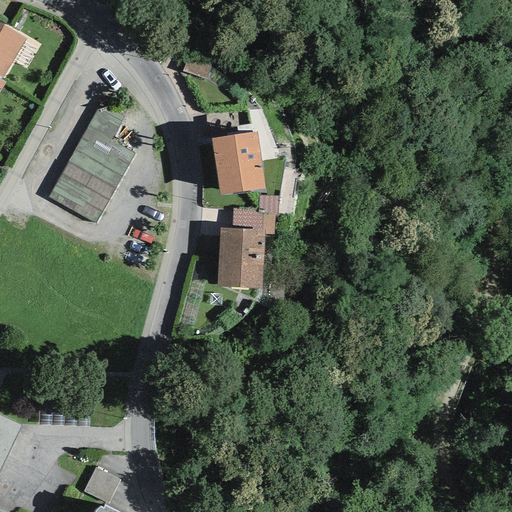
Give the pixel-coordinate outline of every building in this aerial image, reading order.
[(0,80),(1,81),(26,39),(0,24),(0,80)] [(106,107),(96,110),(48,198),(95,224),(134,154),(112,140),(124,116),(106,107)] [(236,112),(205,115),(207,130),(238,127),(236,112)] [(257,132),(211,139),(220,195),(265,189),(257,132)] [(274,214),(277,215),(278,196),(258,195),(257,210),(257,213),(274,214)] [(265,230),(264,235),(274,235),(274,214),(257,213),(257,210),(232,209),(232,229),(265,230)] [(232,229),(220,228),(217,287),(261,289),(264,235),(265,230),(232,229)] [(108,504),(120,481),(96,469),(84,492),(108,504)]
